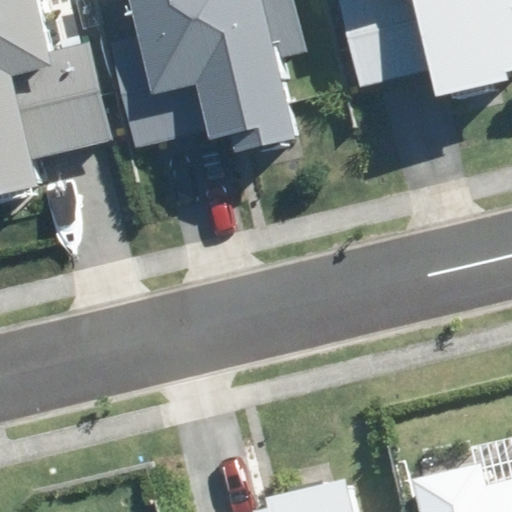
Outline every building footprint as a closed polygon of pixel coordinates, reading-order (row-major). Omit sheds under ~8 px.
[(55,0),(0,0),(0,186),(49,176),(42,146),(119,129),(97,33),(65,40),(55,0)] [(302,0),(149,0),(155,22),(116,30),(142,141),(221,123),(223,133),(243,128),(247,145),(312,130),(293,49),(313,44),(302,0)] [(511,0),(349,0),(368,77),(445,58),(452,87),(511,72),(511,0)] [(511,511),(511,481),(487,487),(481,464),(411,480),(418,511),(511,511)] [(350,511),(343,480),(269,498),(272,509),(260,511),(350,511)]
